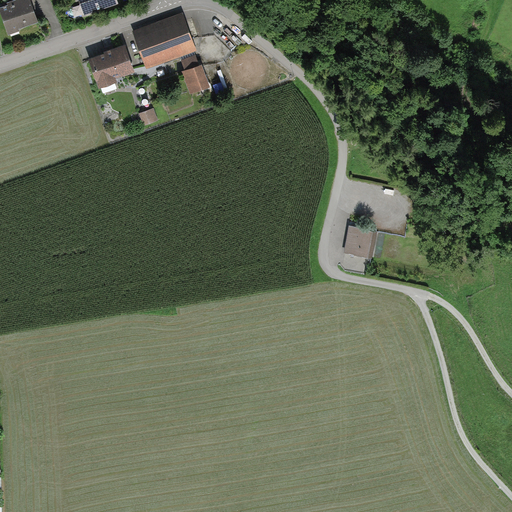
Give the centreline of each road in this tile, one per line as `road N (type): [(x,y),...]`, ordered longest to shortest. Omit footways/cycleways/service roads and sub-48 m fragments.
road 1 (track): [(511,392),(441,302),(333,273),(324,249),(343,150),(337,115),(308,82)]
road 2 (track): [(511,495),(459,428),(418,293)]
road 3 (residential): [(163,6),(0,63)]
road 4 (residential): [(308,82),(222,7),(202,0)]
